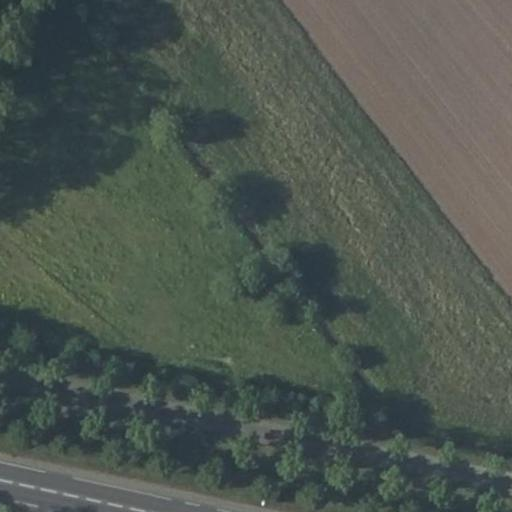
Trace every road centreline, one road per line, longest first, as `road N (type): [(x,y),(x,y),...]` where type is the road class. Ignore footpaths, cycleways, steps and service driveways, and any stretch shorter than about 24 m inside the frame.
road 1 (unclassified): [(0,376),(511,484)]
road 2 (secondary): [(147,511),(0,480)]
